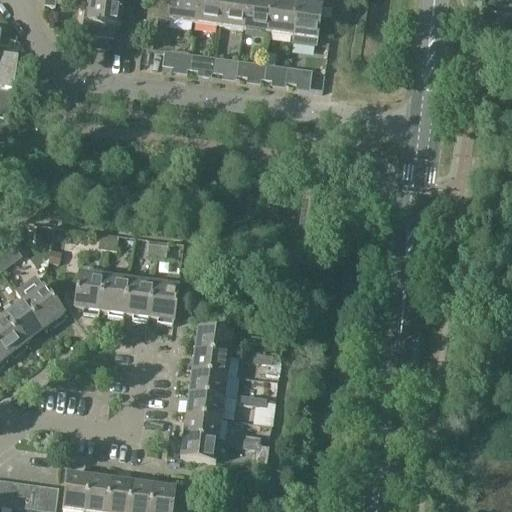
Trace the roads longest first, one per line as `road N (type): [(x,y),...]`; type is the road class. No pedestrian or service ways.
road 1 (residential): [(412,124),(76,79),(22,3)]
road 2 (tertiary): [(395,368),(435,126)]
road 3 (tertiary): [(412,124),(395,368)]
road 4 (residential): [(0,444),(29,422),(131,436),(144,344)]
road 5 (tertiary): [(376,511),(395,368)]
road 6 (tertiary): [(435,126),(441,0)]
road 7 (tertiary): [(427,0),(412,124)]
